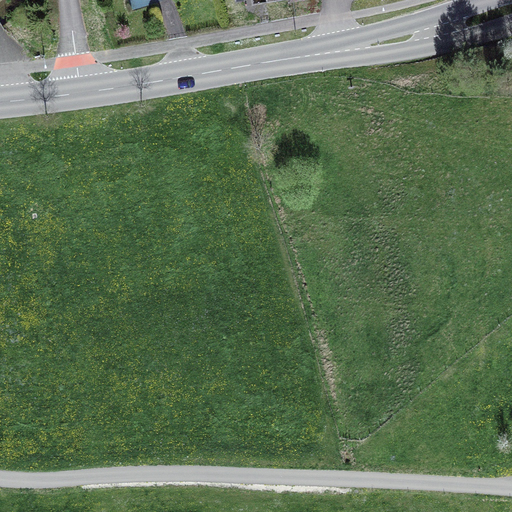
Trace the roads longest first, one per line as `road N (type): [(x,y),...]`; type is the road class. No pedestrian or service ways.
road 1 (unclassified): [(0,478),(210,472),(511,488)]
road 2 (primary): [(511,8),(376,43),(79,93)]
